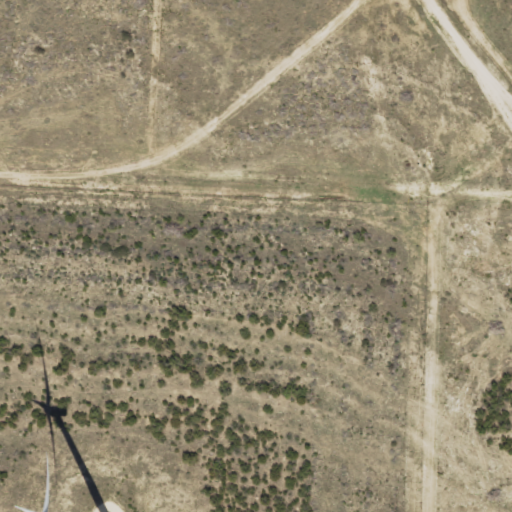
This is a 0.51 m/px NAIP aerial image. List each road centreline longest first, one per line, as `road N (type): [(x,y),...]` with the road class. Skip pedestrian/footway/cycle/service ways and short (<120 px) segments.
road 1 (track): [(511,214),(322,211),(132,180),(0,196)]
road 2 (track): [(376,0),(137,155),(132,180)]
